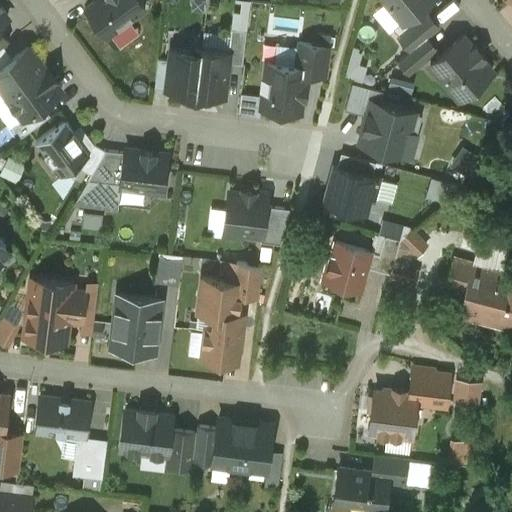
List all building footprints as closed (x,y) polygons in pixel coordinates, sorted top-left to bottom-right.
[(93,0),(86,6),(107,34),(145,7),(139,0),(93,0)] [(428,0),(384,0),(402,21),(403,22),(421,6),(428,0)] [(421,6),(403,22),(402,21),(393,28),(399,36),(427,13),(421,6)] [(427,13),(399,36),(411,50),(426,37),(438,27),(427,13)] [(246,29),(231,28),(228,51),(229,51),(228,61),(242,63),(246,29)] [(0,29),(0,46),(3,45),(8,41),(0,29)] [(472,47),(463,36),(430,63),(459,98),(492,70),(482,59),(484,57),(475,46),(472,47)] [(411,50),(399,60),(409,72),(436,49),(426,37),(411,50)] [(330,45),(298,41),(295,64),(306,66),(305,72),(326,75),(330,45)] [(0,46),(0,66),(12,58),(3,45),(0,46)] [(12,58),(0,66),(0,83),(7,93),(43,67),(40,64),(42,62),(37,56),(35,57),(28,46),(12,58)] [(193,50),(171,47),(170,59),(169,67),(166,88),(188,91),(187,98),(195,99),(201,48),(193,47),(193,50)] [(228,51),(201,48),(195,99),(203,100),(204,93),(224,95),(228,61),(229,51),(228,51)] [(170,59),(158,58),(157,65),(169,67),(170,59)] [(295,64),(266,61),(264,77),(261,76),(260,90),(263,91),(261,106),(300,111),(305,72),(306,66),(295,64)] [(7,93),(6,95),(22,117),(42,103),(61,89),(54,79),(56,78),(48,67),(46,69),(45,66),(43,67),(7,93)] [(383,90),(352,81),(345,109),(369,115),(373,101),(380,103),(383,90)] [(369,115),(361,142),(401,153),(407,132),(416,134),(422,114),(380,103),(373,101),(369,115)] [(22,117),(13,124),(21,136),(50,114),(42,103),(22,117)] [(65,119),(36,140),(61,174),(67,169),(89,152),(86,148),(94,142),(80,124),(73,130),(65,119)] [(89,152),(67,169),(74,178),(80,167),(91,173),(105,149),(94,142),(86,148),(89,152)] [(167,153),(125,148),(125,151),(121,183),(120,184),(146,188),(148,190),(158,192),(161,189),(163,189),(167,153)] [(125,151),(106,149),(105,149),(91,173),(88,179),(121,183),(125,151)] [(341,152),(337,166),(372,176),(376,161),(341,152)] [(2,170),(19,177),(26,161),(9,154),(2,170)] [(331,175),(324,202),(363,211),(366,198),(374,200),(380,177),(372,176),(337,166),(335,176),(331,175)] [(254,191),(242,189),(242,190),(229,189),(224,228),(241,230),(241,233),(261,235),(262,235),(266,205),(267,195),(254,193),(254,191)] [(289,208),(266,205),(262,235),(261,235),(260,241),(280,243),(289,208)] [(86,210),(85,223),(101,223),(101,210),(86,210)] [(421,266),(417,265),(425,234),(404,229),(392,280),(416,286),(421,266)] [(400,238),(384,234),(379,253),(375,268),(390,272),(400,238)] [(0,257),(10,251),(0,236),(0,266),(4,264),(0,258),(0,257)] [(370,250),(336,241),(325,278),(360,288),(366,266),(370,250)] [(379,253),(370,250),(366,266),(375,268),(379,253)] [(511,273),(453,257),(447,281),(465,286),(458,315),(511,329),(511,273)] [(261,264),(236,261),(234,281),(241,282),(239,293),(257,296),(261,264)] [(234,281),(201,277),(197,311),(215,313),(213,329),(233,331),(233,327),(235,315),(237,315),(239,293),(241,282),(234,281)] [(71,282),(35,278),(35,280),(34,289),(30,288),(29,290),(24,333),(24,335),(26,336),(26,335),(64,340),(66,341),(66,339),(69,318),(81,319),(81,317),(83,308),(85,290),(72,288),(73,284),(73,282),(71,282)] [(97,291),(85,290),(83,308),(95,309),(97,291)] [(159,298),(119,293),(117,293),(117,294),(111,344),(111,346),(112,346),(152,351),(153,351),(154,352),(154,350),(160,300),(161,298),(159,298)] [(2,313),(0,318),(0,339),(12,344),(21,321),(2,313)] [(213,329),(205,328),(201,357),(237,362),(241,328),(233,327),(233,331),(213,329)] [(432,369),(413,367),(410,390),(416,391),(415,402),(445,406),(449,374),(431,372),(432,369)] [(481,403),(483,379),(456,376),(454,401),(481,403)] [(392,391),(374,389),(374,396),(370,395),(368,408),(372,409),(370,431),(389,434),(390,431),(411,433),(415,402),(416,391),(410,390),(393,388),(392,391)] [(89,402),(40,396),(35,430),(85,436),(89,402)] [(154,410),(139,408),(138,411),(125,409),(120,449),(166,455),(167,455),(170,429),(172,415),(154,413),(154,410)] [(271,424),(218,418),(217,427),(213,463),(229,465),(232,469),(244,471),(245,467),(266,470),(268,450),(271,424)] [(217,427),(197,425),(196,432),(193,460),(213,463),(217,427)] [(196,432),(170,429),(167,455),(166,455),(165,464),(192,467),(193,460),(196,432)] [(21,434),(4,431),(3,438),(0,437),(0,467),(17,470),(21,434)] [(451,436),(449,459),(470,462),(473,439),(451,436)] [(282,452),(268,450),(266,470),(280,472),(282,452)] [(407,459),(375,455),(373,471),(389,473),(388,480),(404,482),(407,459)] [(104,461),(74,457),(73,471),(102,475),(104,461)] [(373,471),(338,467),(333,505),(350,507),(349,511),(358,511),(367,511),(368,509),(384,511),(388,480),(389,473),(373,471)] [(280,472),(266,470),(264,484),(278,486),(280,472)] [(29,511),(32,495),(0,491),(0,511),(29,511)]
